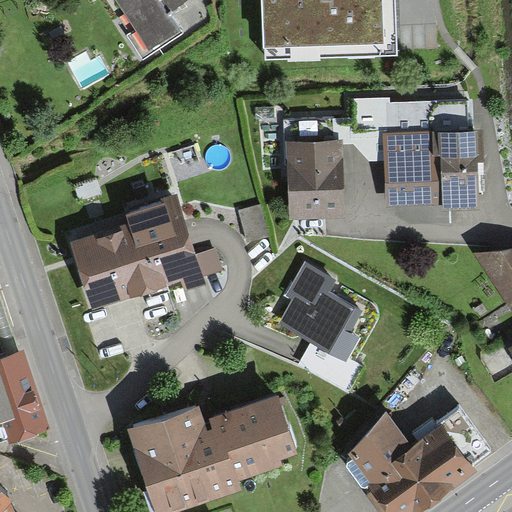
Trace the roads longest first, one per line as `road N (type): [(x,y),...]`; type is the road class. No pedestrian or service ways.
road 1 (tertiary): [(100,511),(0,213)]
road 2 (residential): [(343,227),(511,234)]
